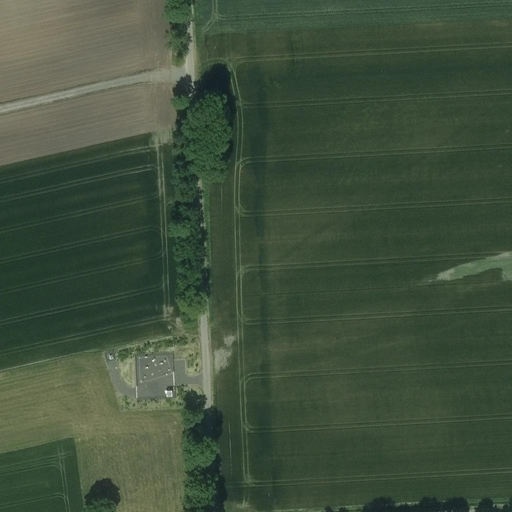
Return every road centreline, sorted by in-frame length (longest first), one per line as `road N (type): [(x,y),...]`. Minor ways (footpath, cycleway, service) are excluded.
road 1 (unclassified): [(213,511),(185,0)]
road 2 (track): [(0,102),(186,63)]
